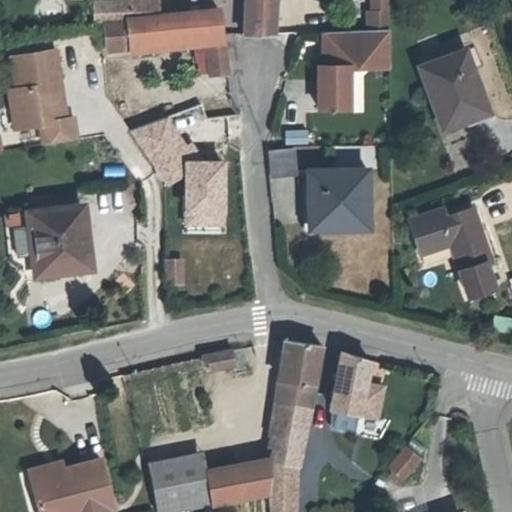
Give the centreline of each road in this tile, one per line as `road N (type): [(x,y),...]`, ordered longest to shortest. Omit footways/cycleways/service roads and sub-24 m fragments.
road 1 (residential): [(257,65),(252,149),(273,313)]
road 2 (unclassified): [(273,313),(493,367)]
road 3 (residential): [(116,132),(153,185),(156,338)]
road 4 (unclassified): [(0,376),(156,338)]
road 5 (residential): [(507,511),(485,414),(493,367)]
